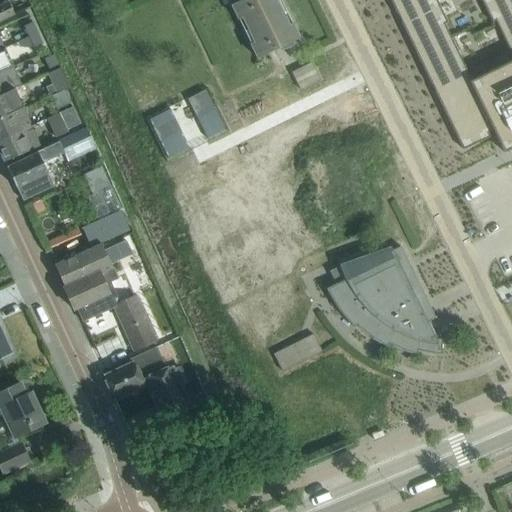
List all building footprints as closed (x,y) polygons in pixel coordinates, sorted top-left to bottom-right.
[(224,0),(228,7),(231,6),(237,19),(241,18),(253,41),(249,43),(256,58),(298,38),(291,23),(287,25),(275,1),(277,0),(224,0)] [(511,0),(389,0),(462,149),(467,147),(489,137),(486,132),(492,130),(503,152),(511,147),(511,0)] [(0,6),(0,21),(14,15),(9,3),(0,6)] [(36,32),(27,36),(32,47),(41,43),(36,32)] [(0,72),(12,67),(3,48),(0,49),(0,72)] [(20,85),(12,67),(0,72),(0,94),(13,88),(20,85)] [(305,93),(326,86),(320,68),(299,75),(305,93)] [(59,70),(49,75),(53,85),(63,80),(64,80),(59,70)] [(0,116),(22,107),(13,88),(0,94),(0,116)] [(70,103),(64,91),(51,97),(56,109),(70,103)] [(0,139),(28,127),(27,123),(29,122),(22,107),(0,116),(0,139)] [(54,138),(66,132),(57,113),(45,119),(54,138)] [(31,132),(28,127),(0,139),(0,154),(3,162),(39,145),(33,131),(31,132)] [(59,140),(66,156),(91,146),(84,129),(59,140)] [(5,166),(22,201),(52,186),(41,163),(63,153),(57,141),(5,166)] [(83,232),(90,247),(113,236),(128,230),(121,215),(107,221),(83,232)] [(65,287),(110,266),(101,246),(100,244),(54,265),(65,287)] [(388,343),(393,346),(398,348),(404,351),(410,352),(415,354),(416,350),(428,353),(440,354),(441,339),(436,339),(428,321),(434,318),(400,246),(382,255),(388,268),(353,285),(349,277),(325,289),(329,296),(333,304),(338,311),(345,319),(353,328),(356,325),(358,327),(364,332),(370,337),(378,342),(386,347),(388,343)] [(103,283),(116,277),(110,266),(65,287),(62,288),(72,309),(107,293),(103,283)] [(283,280),(260,291),(271,314),(294,303),(283,280)] [(113,306),(133,350),(165,336),(153,308),(142,313),(135,296),(113,306)] [(0,359),(12,354),(0,328),(0,359)] [(288,373),(327,354),(319,337),(280,356),(288,373)] [(131,363),(103,376),(113,399),(130,391),(132,391),(136,390),(139,388),(140,386),(142,385),(137,374),(151,367),(154,374),(143,378),(162,421),(189,409),(170,366),(164,369),(154,348),(129,359),(131,363)] [(44,423),(29,392),(24,395),(19,383),(0,391),(0,409),(13,437),(44,423)] [(28,461),(20,443),(0,452),(0,469),(2,473),(28,461)]
